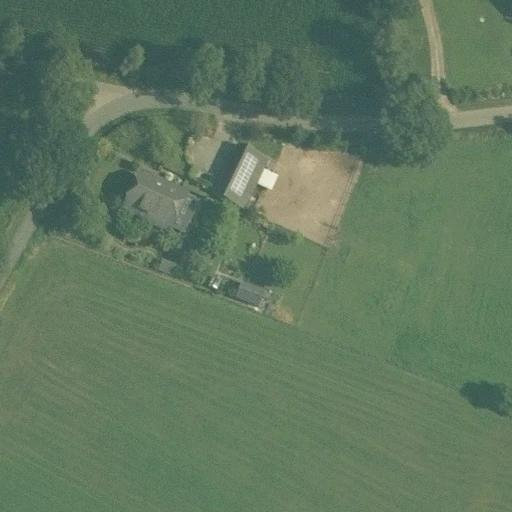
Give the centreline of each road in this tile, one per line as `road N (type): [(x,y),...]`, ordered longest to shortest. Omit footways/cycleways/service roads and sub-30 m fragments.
road 1 (unclassified): [(132,95),(313,127),(390,130),(511,114)]
road 2 (unclassified): [(0,273),(87,118),(132,95)]
road 3 (unclassified): [(0,71),(132,95)]
